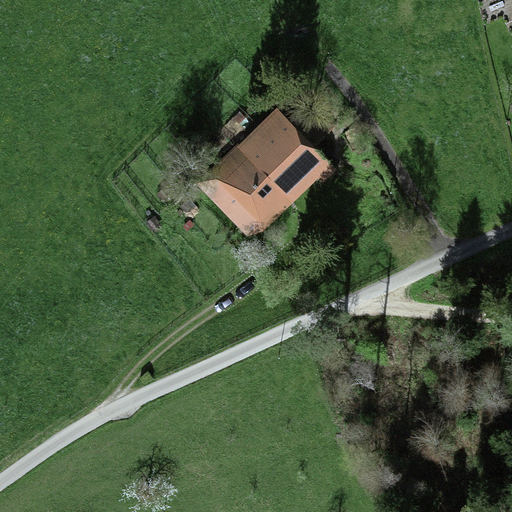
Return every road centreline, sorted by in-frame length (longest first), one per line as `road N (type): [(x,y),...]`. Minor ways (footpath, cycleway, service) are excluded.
road 1 (track): [(354,301),(136,406),(0,493)]
road 2 (track): [(511,231),(354,301)]
road 3 (track): [(511,308),(354,301)]
